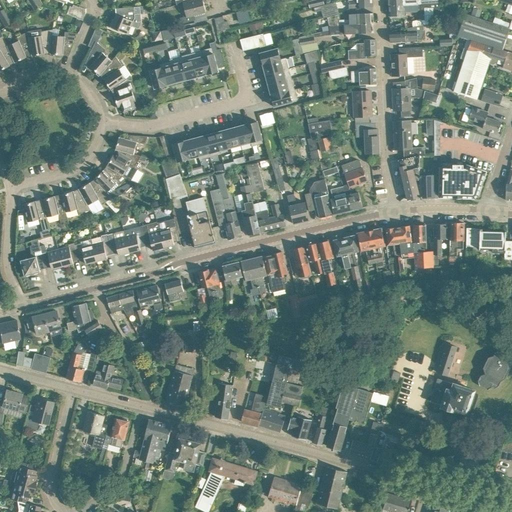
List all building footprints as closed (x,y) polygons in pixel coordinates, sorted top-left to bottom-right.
[(43,5),(40,0),(28,0),(34,10),(43,5)] [(205,12),(202,0),(195,0),(191,1),(184,3),(187,16),(180,18),(182,24),(196,20),(194,15),(205,12)] [(373,7),(372,0),(348,0),(349,8),(373,7)] [(158,2),(151,4),(153,11),(160,9),(158,2)] [(279,2),(271,4),(273,10),(280,9),(279,2)] [(324,4),(313,7),(314,12),(337,6),(335,2),(324,4)] [(425,10),(425,4),(418,4),(389,6),(389,16),(406,16),(406,11),(425,10)] [(82,20),(86,13),(86,9),(79,6),(79,7),(73,5),(72,7),(70,6),(67,14),(82,20)] [(140,7),(134,7),(126,8),(127,15),(125,18),(116,15),(114,20),(113,19),(109,27),(119,32),(119,30),(128,34),(132,26),(139,29),(141,23),(140,7)] [(474,8),(471,15),(479,18),(482,11),(474,8)] [(11,19),(5,9),(0,11),(0,16),(6,27),(13,23),(11,19)] [(374,24),(373,13),(348,14),(349,20),(338,21),(338,26),(374,24)] [(502,50),(509,28),(466,14),(458,36),(467,39),(463,52),(467,54),(466,55),(474,58),(476,54),(482,56),(486,45),(502,50)] [(228,21),(227,21),(226,21),(225,16),(215,18),(218,31),(230,28),(228,21)] [(23,21),(17,25),(21,30),(27,26),(23,21)] [(261,21),(249,24),(251,30),(263,27),(261,21)] [(374,33),(374,24),(338,26),(338,27),(329,27),(329,30),(329,35),(374,33)] [(425,41),(425,25),(408,28),(408,32),(390,33),(390,43),(425,41)] [(183,26),(173,29),(175,37),(175,38),(186,36),(184,30),(183,26)] [(194,27),(184,30),(186,36),(196,33),(194,27)] [(50,54),(52,35),(53,29),(40,31),(40,30),(39,29),(29,30),(28,32),(29,37),(28,37),(31,56),(45,54),(50,54)] [(173,29),(161,31),(163,40),(164,40),(175,37),(173,29)] [(0,71),(14,63),(7,46),(0,30),(0,71)] [(162,39),(160,31),(153,33),(155,41),(162,39)] [(31,56),(28,37),(29,37),(28,32),(17,37),(18,41),(7,46),(14,63),(27,58),(31,56)] [(69,57),(78,33),(65,32),(64,36),(52,35),(50,54),(63,55),(69,57)] [(240,39),(240,40),(243,51),(260,47),(266,45),(264,34),(240,39)] [(112,61),(102,53),(105,49),(97,42),(98,40),(92,37),(88,46),(93,48),(85,64),(90,67),(100,75),(112,61)] [(376,56),(375,39),(365,40),(365,44),(359,44),(360,50),(348,50),(349,60),(366,59),(366,56),(376,56)] [(165,43),(155,46),(156,52),(167,49),(165,43)] [(260,54),(262,64),(281,59),(280,59),(278,49),(273,50),(271,44),(266,45),(260,47),(261,53),(260,54)] [(511,53),(508,52),(507,52),(502,50),(486,45),(482,56),(490,58),(489,63),(493,64),(497,62),(498,59),(505,61),(502,67),(511,70),(511,53)] [(212,47),(201,50),(207,74),(218,71),(212,47)] [(407,76),(406,57),(423,57),(422,47),(402,48),(402,54),(391,54),(392,76),(407,76)] [(207,74),(201,50),(200,50),(201,51),(191,54),(197,77),(207,74)] [(479,92),(489,63),(490,58),(482,56),(476,54),(474,58),(466,55),(467,54),(463,52),(461,58),(464,60),(454,91),(477,99),(479,92)] [(197,77),(191,54),(180,56),(186,80),(197,77)] [(126,80),(126,79),(119,69),(123,67),(116,56),(112,61),(100,75),(103,79),(111,90),(126,80)] [(186,80),(180,56),(169,59),(170,61),(176,82),(186,80)] [(286,58),(280,59),(281,59),(262,64),(263,65),(266,75),(289,68),(286,58)] [(343,68),(341,60),(320,65),(322,73),(330,71),(343,68)] [(170,61),(159,64),(160,68),(161,67),(166,86),(166,85),(176,82),(170,61)] [(160,68),(150,70),(155,89),(166,86),(161,67),(160,68)] [(292,79),(289,68),(266,75),(269,85),(292,79)] [(343,68),(330,71),(332,79),(348,76),(346,68),(343,68)] [(376,84),(375,68),(365,68),(365,71),(352,72),(353,83),(360,83),(360,88),(366,88),(366,85),(376,84)] [(137,93),(135,87),(131,76),(126,79),(126,80),(111,90),(113,95),(118,107),(121,106),(123,112),(136,108),(134,102),(136,101),(133,94),(137,93)] [(411,109),(410,89),(417,89),(417,78),(404,81),(405,89),(393,89),(394,110),(402,110),(402,116),(411,116),(410,109),(411,109)] [(423,78),(421,88),(433,90),(435,80),(423,78)] [(294,89),(292,79),(269,85),(271,95),(271,96),(295,89),(294,89)] [(318,84),(312,86),(315,96),(321,94),(318,84)] [(298,100),(295,89),(271,96),(274,106),(298,100)] [(483,94),(479,92),(477,99),(499,106),(503,95),(484,89),(483,94)] [(372,116),(370,91),(353,92),(355,123),(370,123),(369,116),(372,116)] [(436,103),(438,96),(438,95),(425,91),(423,97),(423,99),(436,103)] [(486,117),(488,112),(472,107),(469,119),(484,124),(482,128),(498,133),(498,132),(500,132),(501,128),(500,127),(502,122),(486,117)] [(272,112),(259,115),(262,126),(275,123),(272,112)] [(257,121),(246,124),(251,142),(252,146),(263,143),(257,121)] [(323,121),(309,124),(312,138),(326,135),(323,121)] [(411,149),(410,121),(394,121),(395,149),(403,149),(404,159),(407,158),(419,155),(420,149),(411,149)] [(251,142),(246,124),(246,125),(236,127),(241,145),(251,142)] [(241,145),(236,127),(225,130),(230,147),(241,145)] [(379,153),(378,129),(365,130),(365,137),(364,137),(365,153),(379,153)] [(230,147),(225,130),(215,133),(220,150),(230,147)] [(220,150),(215,133),(205,136),(210,157),(221,154),(220,150)] [(134,154),(137,142),(145,145),(148,136),(128,135),(127,139),(119,137),(115,150),(133,155),(134,154)] [(172,154),(169,144),(166,135),(160,137),(166,156),(172,154)] [(210,157),(205,136),(194,139),(199,156),(198,156),(199,160),(210,157)] [(329,137),(319,139),(321,151),(332,149),(329,137)] [(199,156),(194,139),(184,141),(189,159),(198,156),(199,156)] [(189,159),(184,141),(173,144),(178,162),(189,159)] [(134,168),(141,156),(134,154),(133,155),(115,150),(113,154),(107,166),(123,176),(123,175),(131,180),(137,169),(134,168)] [(318,150),(310,152),(312,160),(320,158),(318,150)] [(415,178),(419,177),(419,176),(419,162),(419,155),(407,158),(404,159),(399,160),(398,160),(400,171),(401,171),(408,200),(420,197),(415,178)] [(367,181),(363,168),(362,168),(360,161),(357,159),(342,165),(348,184),(349,187),(367,181)] [(246,165),(251,185),(252,192),(264,190),(258,163),(246,165)] [(440,167),(440,197),(448,197),(448,190),(452,190),(452,197),(452,198),(463,198),(463,197),(463,190),(467,190),(467,197),(474,198),(478,195),(481,184),(476,183),(478,179),(483,180),(485,172),(467,165),(466,168),(463,168),(463,164),(453,164),(453,168),(440,167)] [(136,183),(131,180),(123,175),(123,176),(107,166),(103,170),(94,179),(107,193),(107,192),(113,198),(126,193),(136,183)] [(279,167),(273,168),(276,180),(283,178),(279,167)] [(328,170),(323,171),(325,177),(339,172),(337,167),(328,170)] [(166,178),(171,201),(188,196),(180,173),(166,178)] [(242,237),(225,173),(216,176),(222,197),(212,200),(219,226),(224,224),(228,240),(242,237)] [(434,197),(433,175),(426,176),(419,176),(419,177),(420,197),(434,197)] [(113,198),(107,192),(107,193),(94,179),(90,182),(78,189),(87,205),(88,205),(91,210),(101,204),(113,198)] [(332,215),(327,195),(328,192),(325,179),(314,181),(309,191),(310,193),(305,194),(309,211),(315,210),(316,215),(319,214),(320,218),(332,215)] [(362,207),(358,192),(351,194),(349,187),(348,184),(344,185),(344,186),(348,195),(351,210),(362,207)] [(255,213),(250,193),(252,192),(251,185),(240,187),(242,195),(235,197),(238,211),(242,211),(246,225),(248,235),(259,232),(254,213),(255,213)] [(351,210),(348,195),(344,186),(331,190),(333,199),(330,199),(334,214),(351,210)] [(87,205),(78,189),(73,191),(60,194),(65,213),(66,212),(78,209),(79,213),(91,210),(88,205),(87,205)] [(309,220),(305,202),(296,204),(293,193),(287,195),(294,224),(309,220)] [(65,213),(60,194),(41,199),(46,217),(47,217),(59,214),(61,224),(68,223),(66,212),(65,213)] [(194,214),(187,216),(195,248),(215,243),(203,197),(189,201),(190,203),(187,204),(189,210),(193,208),(194,214)] [(50,229),(47,217),(46,217),(41,199),(23,204),(27,222),(40,219),(43,231),(40,232),(42,239),(52,236),(50,229)] [(286,226),(283,216),(283,215),(280,215),(278,204),(271,206),(274,217),(269,218),(266,210),(255,213),(254,213),(259,232),(286,226)] [(145,212),(137,214),(139,222),(144,221),(146,216),(145,212)] [(179,239),(176,226),(174,219),(157,223),(164,248),(174,245),(173,240),(179,239)] [(164,248),(157,223),(141,227),(145,244),(151,242),(153,250),(164,248)] [(427,252),(426,226),(426,225),(426,224),(425,224),(425,223),(413,224),(414,241),(414,254),(415,268),(433,267),(433,251),(427,252)] [(441,255),(441,239),(447,239),(447,234),(447,223),(440,223),(440,224),(434,224),(434,234),(434,255),(441,255)] [(463,249),(463,240),(464,233),(464,223),(450,223),(450,239),(449,239),(449,258),(456,258),(457,249),(463,249)] [(414,241),(412,241),(410,225),(408,225),(408,224),(397,226),(397,227),(402,256),(414,254),(414,241)] [(402,256),(397,227),(397,226),(387,227),(387,228),(386,229),(387,239),(388,244),(393,244),(397,270),(403,269),(402,256)] [(145,244),(141,227),(124,232),(130,253),(140,250),(139,245),(145,244)] [(383,260),(380,246),(385,245),(383,238),(381,228),(369,231),(376,262),(377,267),(384,265),(382,261),(383,260)] [(511,240),(505,241),(505,232),(482,231),(482,229),(475,229),(475,228),(467,228),(466,238),(466,246),(479,246),(479,247),(494,248),(494,252),(505,253),(504,259),(511,259),(511,240)] [(376,262),(369,231),(358,233),(360,243),(361,250),(365,249),(368,263),(376,262)] [(130,253),(124,232),(108,236),(112,252),(118,251),(119,255),(130,253)] [(112,252),(108,236),(107,234),(101,236),(103,242),(92,244),(97,261),(107,258),(106,254),(112,252)] [(357,265),(354,251),(358,250),(357,245),(354,235),(353,236),(352,234),(348,236),(348,237),(343,238),(352,273),(357,293),(363,291),(360,278),(362,277),(359,264),(357,265)] [(352,273),(343,238),(340,239),(340,237),(335,239),(335,240),(334,240),(336,250),(337,255),(342,254),(345,268),(346,275),(352,273)] [(45,266),(40,246),(38,240),(31,241),(32,245),(30,246),(32,257),(20,260),(24,276),(40,272),(40,270),(46,268),(45,266)] [(332,271),(328,258),(333,257),(329,240),(317,243),(324,274),(327,285),(336,283),(333,271),(332,271)] [(78,258),(75,245),(74,243),(68,245),(69,247),(58,250),(63,266),(73,263),(72,259),(78,258)] [(324,274),(317,243),(306,245),(310,261),(314,260),(317,274),(321,273),(322,275),(324,274)] [(97,261),(92,244),(82,247),(81,244),(75,245),(78,258),(84,256),(86,264),(97,261)] [(63,266),(58,250),(47,252),(45,245),(40,246),(45,266),(51,265),(52,269),(63,266)] [(311,275),(306,256),(304,246),(293,249),(295,258),(296,264),(294,265),(297,278),(311,275)] [(288,275),(284,261),(282,251),(272,254),(272,255),(270,255),(269,254),(267,255),(266,256),(264,256),(273,293),(286,290),(284,282),(287,282),(285,276),(287,276),(287,275),(288,275)] [(267,275),(265,266),(262,256),(252,259),(259,287),(260,293),(266,292),(265,285),(262,276),(267,275)] [(259,287),(252,259),(241,261),(243,271),(246,280),(251,278),(253,288),(259,287)] [(234,304),(232,288),(233,287),(231,279),(243,276),(241,272),(239,262),(223,266),(225,276),(226,279),(224,279),(225,284),(226,289),(227,289),(228,303),(234,304)] [(221,290),(218,279),(216,269),(208,271),(208,270),(199,272),(202,282),(203,288),(198,289),(201,304),(207,303),(204,287),(207,287),(210,297),(214,296),(215,299),(220,298),(219,296),(222,295),(223,294),(222,291),(221,290)] [(390,271),(384,273),(386,284),(393,282),(390,271)] [(177,293),(184,291),(181,280),(165,284),(168,294),(170,302),(179,299),(177,293)] [(162,308),(159,296),(157,286),(137,291),(139,301),(141,308),(154,304),(155,309),(162,308)] [(136,305),(135,300),(136,300),(133,290),(118,294),(122,308),(123,308),(127,316),(134,314),(132,306),(136,305)] [(327,293),(316,296),(318,302),(329,300),(327,293)] [(122,308),(118,294),(107,298),(109,308),(111,312),(119,310),(119,309),(122,308)] [(292,309),(300,307),(297,295),(289,296),(292,309)] [(89,326),(88,322),(94,320),(91,309),(88,310),(86,303),(72,307),(76,320),(67,323),(69,330),(77,328),(78,332),(86,328),(91,335),(103,328),(98,320),(89,326)] [(140,310),(134,311),(139,325),(145,323),(140,310)] [(61,328),(59,320),(57,311),(45,314),(49,331),(61,328)] [(264,313),(257,315),(258,322),(266,320),(264,313)] [(49,331),(45,314),(33,317),(26,319),(29,327),(35,326),(37,334),(49,331)] [(21,339),(17,320),(0,323),(0,340),(1,340),(1,343),(21,339)] [(200,334),(185,335),(185,351),(201,350),(200,334)] [(79,342),(72,352),(68,368),(66,378),(81,382),(84,372),(85,368),(93,370),(97,355),(91,353),(91,354),(83,352),(88,346),(84,339),(79,342)] [(142,341),(132,347),(133,348),(135,351),(145,346),(142,341)] [(447,344),(437,372),(443,374),(447,375),(450,366),(456,347),(447,344)] [(99,349),(96,359),(102,360),(105,351),(99,349)] [(481,375),(478,381),(480,386),(487,389),(491,387),(494,388),(498,386),(500,381),(505,378),(510,368),(508,362),(509,356),(499,350),(495,352),(493,356),(488,357),(483,368),(485,373),(481,375)] [(19,351),(16,365),(23,366),(25,352),(19,351)] [(38,371),(42,355),(35,353),(31,369),(38,371)] [(46,373),(49,363),(50,357),(42,355),(38,371),(46,373)] [(281,357),(279,364),(290,367),(302,370),(304,362),(300,361),(299,363),(288,360),(289,359),(281,357)] [(123,380),(111,377),(113,366),(105,363),(102,372),(97,371),(93,385),(107,388),(108,386),(121,389),(123,380)] [(268,397),(267,403),(280,407),(282,400),(285,385),(290,367),(279,364),(277,364),(268,397)] [(187,397),(190,384),(194,369),(178,365),(176,371),(174,370),(169,392),(167,401),(185,406),(187,397)] [(290,367),(285,385),(297,388),(302,370),(290,367)] [(303,375),(302,383),(310,384),(311,376),(303,375)] [(320,379),(318,387),(327,389),(329,380),(320,379)] [(430,400),(430,401),(442,405),(442,406),(453,410),(453,409),(467,413),(468,410),(473,412),(478,395),(473,393),(474,391),(441,380),(438,379),(434,390),(431,400),(430,400)] [(149,396),(145,389),(141,381),(135,384),(143,398),(149,399),(149,396)] [(230,409),(233,385),(219,383),(215,416),(228,419),(230,409)] [(347,427),(349,419),(358,388),(343,384),(336,407),(338,408),(333,423),(334,424),(327,446),(340,450),(340,448),(341,448),(343,439),(347,427)] [(285,385),(282,400),(298,404),(302,389),(297,388),(285,385)] [(373,393),(358,388),(349,419),(363,424),(373,393)] [(24,412),(26,407),(28,397),(21,395),(21,394),(6,390),(2,403),(0,402),(0,426),(1,426),(4,407),(24,412)] [(386,405),(389,397),(374,392),(373,394),(373,393),(371,400),(386,405)] [(244,410),(241,422),(250,424),(258,426),(259,426),(259,425),(262,414),(265,403),(267,403),(268,397),(256,394),(252,412),(244,410)] [(48,424),(51,412),(53,402),(38,398),(33,417),(27,415),(24,427),(37,430),(39,421),(48,424)] [(323,428),(326,417),(327,417),(329,408),(322,406),(312,442),(323,445),(327,429),(323,428)] [(262,414),(259,425),(280,432),(286,415),(264,408),(262,414)] [(101,449),(107,425),(102,423),(104,415),(88,411),(83,431),(96,434),(92,447),(101,449)] [(292,436),(306,440),(311,420),(298,416),(297,417),(292,415),(287,429),(293,431),(292,436)] [(106,434),(105,441),(111,443),(111,445),(112,445),(121,448),(124,439),(124,440),(129,422),(127,421),(128,420),(123,419),(122,420),(115,418),(113,428),(113,429),(111,429),(109,435),(106,434)] [(153,453),(159,429),(155,428),(157,421),(149,419),(141,451),(135,450),(133,457),(139,458),(139,459),(146,461),(149,457),(150,452),(153,453)] [(165,451),(167,443),(167,442),(169,436),(172,425),(157,421),(155,428),(159,429),(153,453),(150,452),(149,457),(146,461),(157,464),(160,450),(165,451)] [(370,459),(376,442),(378,434),(379,432),(381,424),(373,422),(367,444),(353,440),(349,453),(370,459)] [(395,456),(399,444),(391,441),(387,453),(381,451),(385,439),(381,435),(378,434),(376,442),(370,459),(377,461),(377,462),(392,467),(395,456)] [(202,466),(205,453),(198,451),(200,443),(180,438),(176,454),(169,452),(167,462),(165,470),(175,472),(178,460),(185,462),(184,469),(194,471),(195,464),(202,466)] [(511,442),(504,443),(499,459),(511,461),(511,442)] [(196,507),(206,511),(224,474),(236,478),(234,484),(244,485),(246,481),(253,483),(256,472),(213,459),(210,468),(210,471),(212,471),(196,507)] [(35,481),(36,476),(33,475),(34,473),(30,472),(31,470),(35,471),(35,470),(27,468),(21,467),(18,466),(13,483),(34,488),(36,481),(35,481)] [(338,509),(345,481),(347,472),(326,466),(316,503),(338,509)] [(145,470),(143,480),(150,481),(152,471),(145,470)] [(96,472),(94,480),(100,481),(103,474),(96,472)] [(296,501),(300,489),(301,485),(274,477),(271,486),(268,496),(272,498),(271,500),(273,501),(274,498),(296,505),(296,501)] [(33,494),(34,488),(13,483),(3,480),(1,488),(12,490),(10,499),(17,501),(22,502),(23,497),(30,499),(32,494),(33,494)] [(83,485),(82,489),(83,491),(87,492),(90,491),(90,487),(89,485),(86,484),(83,485)] [(71,487),(59,494),(65,505),(69,506),(77,503),(80,502),(71,487)] [(313,493),(300,489),(296,501),(309,505),(313,493)] [(408,511),(412,500),(387,493),(385,503),(383,509),(393,511),(408,511)] [(39,511),(41,507),(37,506),(22,502),(17,501),(18,510),(17,511),(39,511)] [(469,511),(471,507),(455,502),(452,511),(469,511)]
